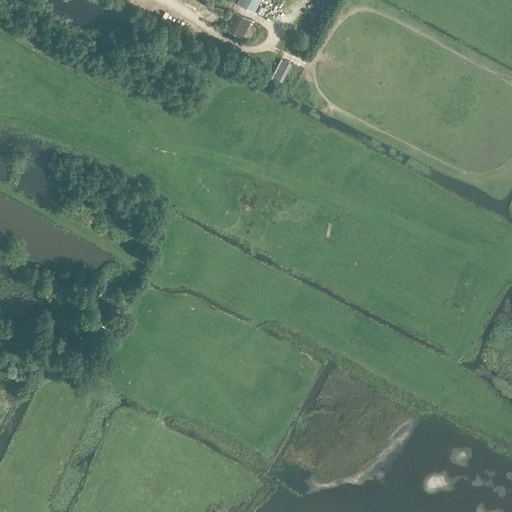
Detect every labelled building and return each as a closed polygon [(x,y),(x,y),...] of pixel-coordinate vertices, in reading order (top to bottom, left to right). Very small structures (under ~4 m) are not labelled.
[(255,13),(261,0),(238,0),(237,4),(255,13)] [(233,10),(224,28),(249,41),(254,32),(255,30),(249,26),(252,20),(233,10)] [(283,59),(274,78),(282,82),(292,64),(283,59)] [(149,250),(138,244),(132,256),(143,262),(149,250)] [(122,295),(105,284),(98,294),(116,305),(122,295)]
